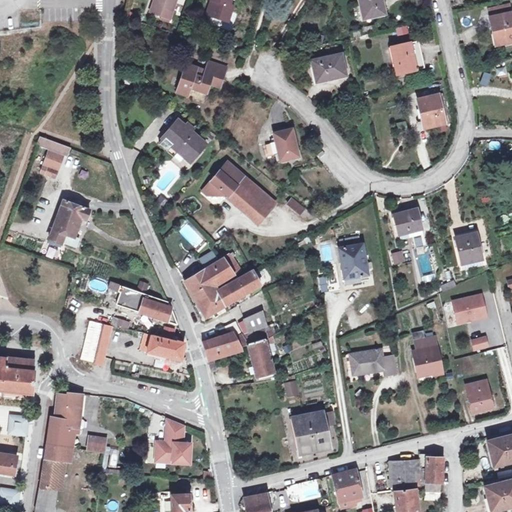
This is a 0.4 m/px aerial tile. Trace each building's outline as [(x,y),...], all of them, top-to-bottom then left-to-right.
[(154,0),(151,12),(162,16),(171,19),(177,0),(154,0)] [(212,0),(207,15),(226,21),(228,15),(231,16),(234,6),(231,5),(232,0),(212,0)] [(360,0),(364,18),(385,14),(382,0),(360,0)] [(490,9),(497,45),(511,41),(511,10),(511,4),(490,9)] [(392,47),(398,74),(425,68),(419,41),(392,47)] [(317,82),(341,76),(340,71),(345,70),(341,54),(312,61),(317,82)] [(186,64),(177,92),(189,96),(191,88),(207,93),(210,84),(212,78),(223,82),(227,68),(209,61),(206,70),(186,64)] [(128,75),(123,82),(129,87),(134,80),(128,75)] [(223,82),(212,78),(210,84),(221,87),(223,82)] [(418,99),(424,127),(438,124),(445,122),(439,94),(418,99)] [(439,94),(445,122),(448,121),(442,94),(439,94)] [(165,137),(192,161),(207,144),(192,131),(186,126),(180,121),(165,137)] [(438,124),(440,131),(447,131),(445,122),(438,124)] [(281,161),(299,156),(292,129),(274,133),(276,142),(266,145),(269,157),(276,155),(277,161),(280,160),(281,161)] [(70,148),(40,137),(38,143),(50,147),(64,152),(68,154),(70,148)] [(192,161),(165,137),(160,144),(175,157),(179,153),(190,163),(192,161)] [(64,152),(50,147),(49,151),(63,156),(64,152)] [(58,170),(63,156),(49,151),(44,164),(58,170)] [(219,191),(220,189),(227,195),(228,196),(238,184),(244,176),(228,162),(202,191),(207,196),(219,195),(219,191)] [(55,177),(57,171),(48,168),(46,174),(55,177)] [(238,184),(269,212),(276,203),(244,176),(238,184)] [(226,197),(258,224),(269,212),(238,184),(228,196),(227,195),(226,197)] [(337,190),(341,195),(347,191),(343,186),(337,190)] [(162,197),(157,202),(163,207),(167,202),(162,197)] [(288,205),(300,215),(305,208),(293,198),(288,205)] [(61,244),(62,241),(65,234),(74,238),(81,218),(86,220),(90,210),(63,200),(49,240),(61,244)] [(417,209),(394,215),(399,235),(400,235),(422,229),(417,209)] [(424,234),(422,229),(400,235),(401,240),(424,234)] [(79,239),(74,238),(65,234),(62,241),(76,246),(79,239)] [(461,264),(483,259),(481,250),(478,250),(474,234),(455,238),(461,264)] [(339,248),(345,285),(360,282),(359,276),(368,275),(363,244),(361,244),(360,237),(340,240),(341,248),(339,248)] [(392,265),(403,263),(402,251),(391,252),(392,265)] [(233,252),(223,258),(234,275),(241,271),(232,257),(236,255),(233,252)] [(205,269),(215,286),(234,275),(223,258),(218,261),(221,266),(216,268),(213,264),(205,269)] [(483,259),(461,264),(463,269),(484,264),(483,259)] [(205,317),(226,305),(218,291),(215,286),(205,269),(204,269),(184,281),(205,317)] [(228,285),(236,299),(261,285),(253,270),(228,285)] [(122,286),(110,282),(108,288),(120,292),(122,286)] [(145,291),(148,284),(140,282),(138,289),(145,291)] [(218,291),(226,305),(236,299),(228,285),(218,291)] [(122,286),(120,292),(116,304),(139,312),(178,325),(171,307),(168,302),(122,286)] [(452,301),(457,323),(486,316),(481,294),(452,301)] [(363,313),(365,320),(377,318),(375,310),(363,313)] [(244,319),(253,342),(265,338),(265,340),(270,337),(268,328),(262,311),(244,319)] [(113,326),(129,328),(130,321),(114,318),(113,326)] [(244,336),(248,343),(253,342),(244,319),(237,322),(244,336)] [(93,362),(102,324),(90,321),(81,359),(93,362)] [(103,365),(112,326),(103,324),(94,363),(103,365)] [(268,328),(270,337),(273,336),(276,334),(274,326),(268,328)] [(202,343),(207,356),(213,355),(242,347),(238,340),(233,332),(202,343)] [(181,360),(184,343),(145,333),(141,350),(147,351),(147,352),(169,357),(181,360)] [(238,340),(242,347),(248,345),(248,343),(244,336),(238,340)] [(265,340),(269,352),(277,350),(273,336),(270,337),(265,340)] [(414,357),(417,371),(428,369),(435,373),(443,371),(435,336),(415,340),(418,356),(414,357)] [(248,345),(253,361),(270,356),(269,352),(265,340),(265,338),(253,342),(248,343),(248,345)] [(473,341),(475,349),(488,346),(486,338),(473,341)] [(382,349),(350,354),(352,370),(353,375),(385,370),(385,375),(396,374),(393,356),(383,357),(382,349)] [(169,357),(147,352),(146,355),(168,360),(169,357)] [(253,361),(257,376),(274,371),(273,368),(275,367),(273,357),(270,358),(270,356),(253,361)] [(0,390),(1,391),(32,394),(35,361),(0,357),(0,390)] [(257,376),(258,383),(275,380),(276,379),(274,371),(257,376)] [(465,385),(472,412),(493,407),(487,380),(465,385)] [(286,384),(288,396),(297,394),(295,382),(286,384)] [(80,420),(82,394),(66,392),(66,395),(57,394),(56,405),(55,417),(50,417),(46,444),(67,446),(69,434),(75,435),(76,428),(79,428),(80,420)] [(315,450),(331,447),(323,412),(295,418),(301,449),(314,447),(315,450)] [(26,435),(28,418),(11,417),(10,433),(26,435)] [(189,444),(181,444),(181,427),(168,421),(167,438),(166,438),(165,443),(156,442),(155,455),(163,456),(163,461),(188,463),(189,444)] [(511,434),(487,441),(494,466),(511,461),(511,434)] [(105,446),(107,439),(89,437),(88,444),(105,446)] [(104,453),(105,446),(88,444),(88,443),(87,450),(104,453)] [(65,461),(67,446),(46,444),(44,459),(61,460),(65,461)] [(0,472),(14,474),(17,456),(0,453),(0,472)] [(419,460),(420,486),(425,484),(425,483),(440,484),(442,484),(443,458),(426,457),(426,454),(419,454),(419,460)] [(53,511),(61,460),(44,459),(42,467),(39,487),(35,511),(53,511)] [(389,462),(390,487),(420,486),(419,460),(389,462)] [(332,475),(338,502),(355,498),(362,496),(356,469),(332,475)] [(511,479),(485,486),(491,511),(511,506),(511,479)] [(425,484),(425,500),(439,500),(440,484),(425,483),(425,484)] [(17,508),(19,491),(3,489),(0,505),(17,508)] [(418,511),(416,489),(394,491),(396,511),(418,511)] [(244,497),(246,511),(270,511),(266,493),(244,497)] [(190,511),(189,494),(162,495),(163,511),(184,511),(190,511)] [(286,505),(287,495),(276,495),(276,505),(286,505)] [(355,498),(338,502),(340,508),(356,504),(355,498)]
